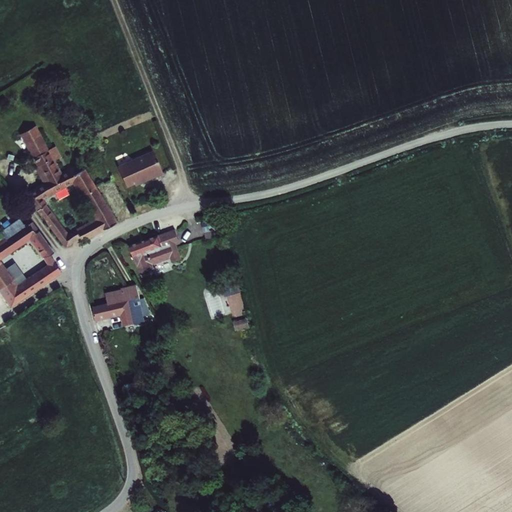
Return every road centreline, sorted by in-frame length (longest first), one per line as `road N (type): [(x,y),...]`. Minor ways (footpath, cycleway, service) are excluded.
road 1 (unclassified): [(511,124),(445,134),(273,192),(166,212),(90,245),(75,275),(80,308),(132,464),(129,484),(107,511)]
road 2 (track): [(194,205),(112,0)]
